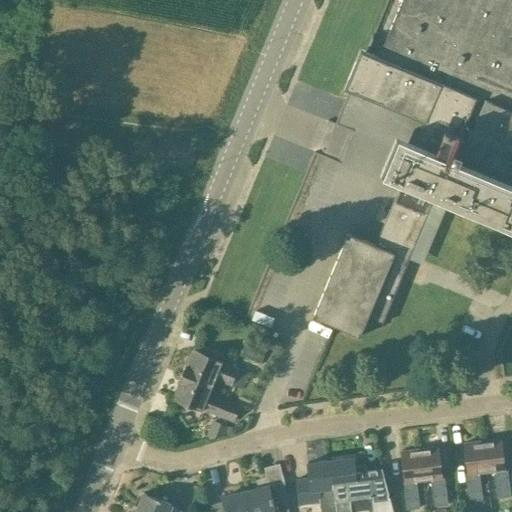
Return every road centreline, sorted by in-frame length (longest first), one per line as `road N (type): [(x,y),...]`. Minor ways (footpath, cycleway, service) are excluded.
road 1 (tertiary): [(107,459),(296,0)]
road 2 (residential): [(107,459),(171,462),(511,402)]
